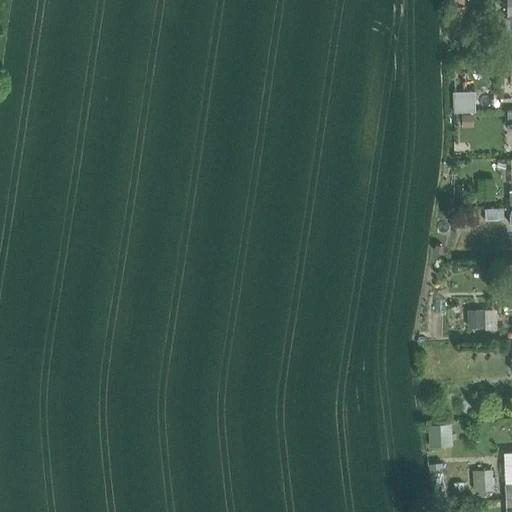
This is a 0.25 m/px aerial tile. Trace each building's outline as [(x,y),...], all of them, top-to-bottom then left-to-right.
[(454,35),(467,35),(467,0),(454,0),(454,35)] [(509,55),(511,55),(511,17),(508,17),(503,18),(504,55),(509,55)] [(475,90),(454,91),(454,111),(476,111),(475,90)] [(436,296),(437,315),(447,315),(446,295),(436,296)] [(497,324),(496,307),(467,307),(468,325),(497,324)] [(429,444),(453,443),(452,421),(428,422),(429,444)] [(434,502),(443,501),(439,465),(429,466),(434,502)]
